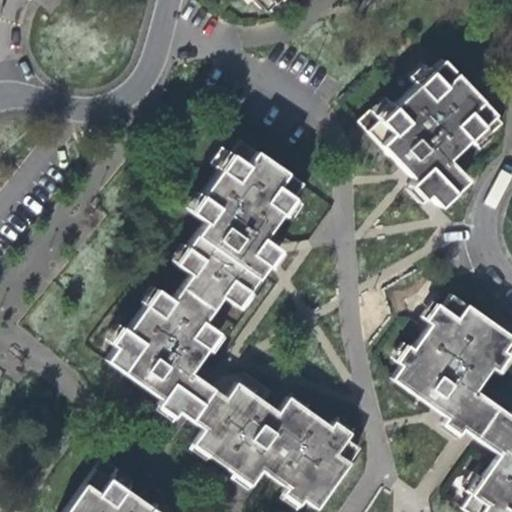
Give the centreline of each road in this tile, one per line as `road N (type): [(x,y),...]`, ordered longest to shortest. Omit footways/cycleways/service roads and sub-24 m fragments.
road 1 (residential): [(169,0),(152,63),(130,97),(79,109),(0,96)]
road 2 (residential): [(511,286),(493,268),(482,234),(488,190),(511,160)]
